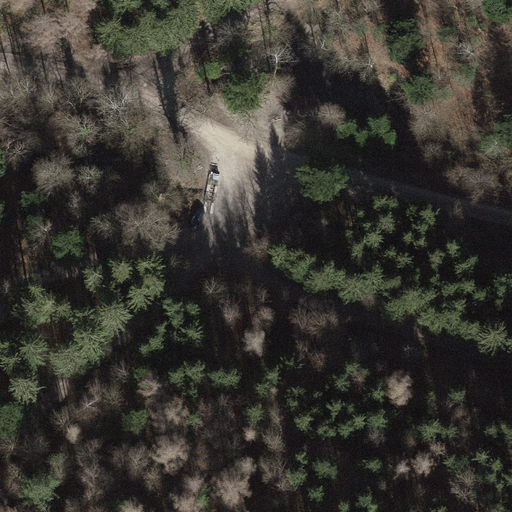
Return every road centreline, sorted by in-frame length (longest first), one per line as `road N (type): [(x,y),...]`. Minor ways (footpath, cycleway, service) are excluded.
road 1 (track): [(216,243),(302,297),(511,364)]
road 2 (track): [(216,243),(0,443)]
road 3 (track): [(511,219),(260,149)]
road 4 (track): [(0,290),(160,247),(216,243)]
road 5 (track): [(274,0),(132,93)]
road 6 (track): [(260,149),(132,93)]
road 7 (track): [(132,93),(0,63)]
